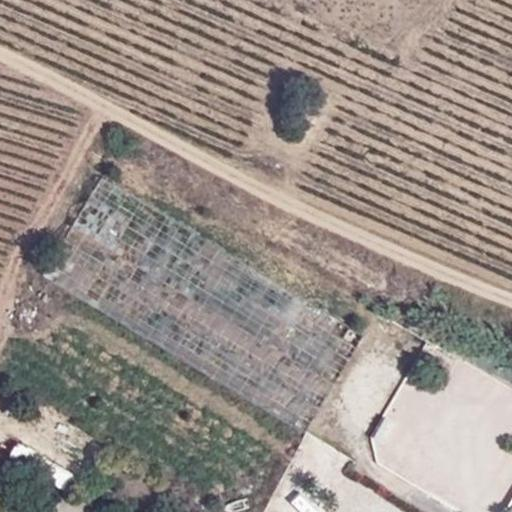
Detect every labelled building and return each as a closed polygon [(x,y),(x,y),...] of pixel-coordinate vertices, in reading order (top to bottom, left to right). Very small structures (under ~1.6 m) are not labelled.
[(104,177),(46,274),(301,424),(366,329),(104,177)] [(457,360),(452,372),(474,381),(478,369),(457,360)] [(426,417),(435,389),(404,379),(395,407),(426,417)] [(51,408),(47,421),(69,428),(73,415),(51,408)] [(19,438),(14,452),(30,458),(36,444),(19,438)] [(436,475),(429,489),(453,501),(460,488),(436,475)]
